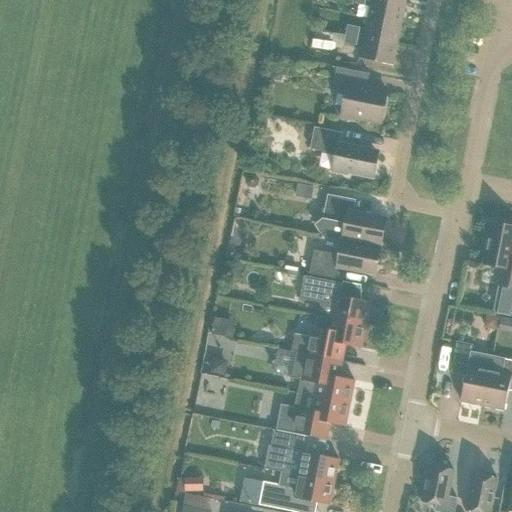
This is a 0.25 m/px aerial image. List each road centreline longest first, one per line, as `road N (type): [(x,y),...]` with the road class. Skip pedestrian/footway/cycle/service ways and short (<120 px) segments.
road 1 (residential): [(458,221),(405,206),(401,187),(434,0)]
road 2 (residential): [(414,433),(458,221)]
road 3 (residential): [(458,221),(491,52),(505,38)]
